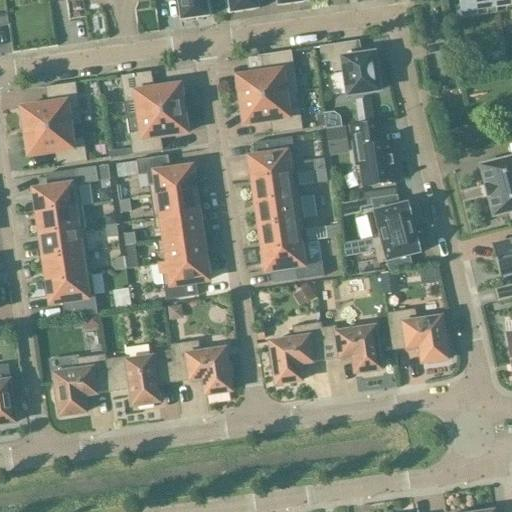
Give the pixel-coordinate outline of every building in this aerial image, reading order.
[(208,17),(205,0),(177,0),(180,21),(208,17)] [(258,10),(256,0),(227,0),(230,14),(258,10)] [(458,0),(461,15),(496,10),(494,0),(458,0)] [(511,0),(494,0),(496,10),(511,7),(511,0)] [(343,71),(347,96),(379,91),(378,87),(382,86),(380,72),(376,73),(373,54),(357,56),(355,42),(319,48),(322,63),(331,62),(333,72),(343,71)] [(239,98),(240,102),(285,96),(297,94),(291,52),(260,56),(263,74),(237,77),(237,81),(234,82),(237,99),(239,98)] [(183,110),(179,86),(153,90),(150,72),(120,77),(126,118),(183,110)] [(21,109),(24,133),(69,126),(67,112),(79,110),(75,83),(44,88),(47,105),(21,109)] [(270,121),(272,135),(302,130),(299,107),(287,109),(285,96),(240,102),(243,125),(270,121)] [(186,133),(183,110),(126,118),(132,156),(162,151),(160,137),(186,133)] [(323,114),(325,130),(341,128),(340,117),(334,113),(323,114)] [(361,165),(364,187),(386,184),(387,185),(391,185),(390,183),(397,182),(391,143),(379,144),(376,122),(350,126),(357,166),(361,165)] [(488,143),(484,124),(448,132),(451,148),(461,146),(462,149),(488,143)] [(54,153),(56,167),(86,162),(83,139),(71,141),(69,126),(24,133),(28,157),(54,153)] [(325,130),(327,142),(346,139),(345,128),(341,128),(325,130)] [(248,158),(252,181),(289,176),(289,177),(297,176),(293,152),(286,153),(284,139),(260,143),(262,156),(248,158)] [(167,157),(135,161),(138,177),(147,175),(148,186),(150,197),(194,190),(191,167),(169,170),(167,157)] [(511,157),(479,166),(493,217),(511,212),(511,157)] [(49,188),(33,191),(36,214),(81,207),(78,185),(98,182),(95,168),(76,171),(47,175),(49,188)] [(311,173),(313,185),(326,183),(325,171),(311,173)] [(252,181),(262,249),(299,244),(299,243),(298,232),(305,231),(298,186),(291,188),(289,177),(289,176),(252,181)] [(153,220),(198,213),(194,190),(150,197),(153,220)] [(359,202),(357,202),(359,209),(373,206),(374,213),(366,215),(372,239),(412,229),(410,219),(412,219),(412,217),(415,216),(412,204),(408,205),(408,204),(399,206),(397,196),(396,196),(359,202)] [(118,202),(120,214),(131,212),(129,200),(131,200),(118,202)] [(81,207),(36,214),(40,236),(84,230),(83,219),(81,207)] [(162,229),(163,241),(164,241),(201,236),(198,213),(153,220),(155,231),(162,229)] [(105,227),(107,239),(117,237),(115,226),(105,227)] [(325,228),(327,239),(341,238),(339,226),(325,228)] [(372,239),(343,244),(344,258),(371,253),(370,249),(374,248),(378,263),(387,262),(389,272),(412,268),(409,256),(421,253),(420,251),(424,250),(421,238),(417,239),(417,238),(415,239),(412,229),(372,239)] [(84,230),(40,236),(43,259),(88,252),(86,241),(84,230)] [(123,235),(125,247),(136,245),(134,233),(123,235)] [(165,252),(167,263),(167,264),(204,258),(201,236),(164,241),(163,241),(156,242),(158,253),(165,252)] [(511,240),(491,246),(499,278),(511,274),(511,240)] [(299,244),(262,249),(265,272),(269,272),(271,285),(293,282),(324,277),(322,263),(310,264),(306,242),(299,243),(299,244)] [(124,258),(126,270),(137,268),(134,246),(136,246),(136,245),(125,247),(126,257),(124,258)] [(88,252),(43,259),(46,282),(91,275),(89,263),(88,252)] [(113,260),(115,271),(126,270),(124,258),(113,260)] [(160,264),(165,301),(198,297),(196,283),(208,281),(204,258),(167,264),(167,263),(160,264)] [(91,275),(46,282),(50,305),(71,302),(72,314),(96,311),(91,275)] [(511,284),(493,290),(497,304),(511,299),(511,284)] [(419,348),(422,364),(447,360),(441,318),(417,321),(415,310),(386,314),(392,352),(419,348)] [(270,343),(276,385),(301,382),(299,365),(326,361),(321,329),(322,329),(321,323),(292,328),(294,339),(270,343)] [(322,329),(321,329),(326,361),(353,357),(355,374),(365,372),(366,374),(378,372),(377,370),(381,370),(374,328),(337,333),(336,327),(322,329)] [(172,351),(176,383),(203,379),(205,396),(231,392),(225,350),(200,353),(199,341),(170,346),(170,351),(172,351)] [(106,360),(105,360),(110,393),(130,390),(133,406),(136,406),(137,408),(153,406),(153,403),(158,402),(156,386),(176,383),(172,351),(171,351),(150,354),(151,358),(128,361),(127,357),(106,360)] [(54,375),(60,417),(86,413),(83,397),(110,393),(105,360),(106,360),(105,355),(77,359),(78,371),(54,375)] [(0,425),(15,423),(9,381),(7,367),(0,367),(0,425)]
